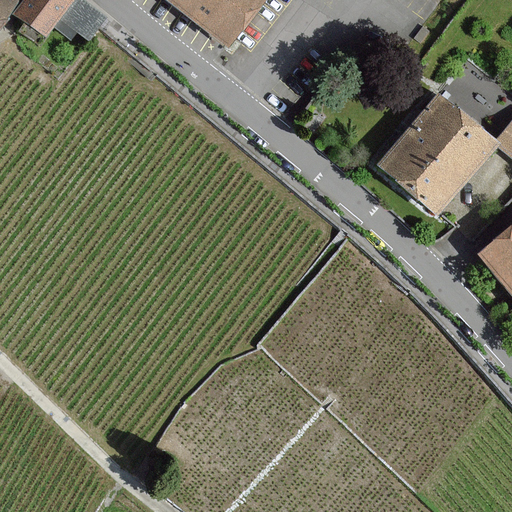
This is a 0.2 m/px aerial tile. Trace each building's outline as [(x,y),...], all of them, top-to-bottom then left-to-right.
[(0,0),(0,22),(19,6),(13,0),(0,0)] [(71,0),(28,0),(18,14),(45,35),(71,0)] [(172,0),(188,12),(229,44),(262,0),(172,0)] [(495,141),(442,97),(384,165),(437,210),(470,170),(495,141)] [(511,128),(499,145),(511,155),(511,128)] [(511,227),(481,255),(511,290),(511,227)]
